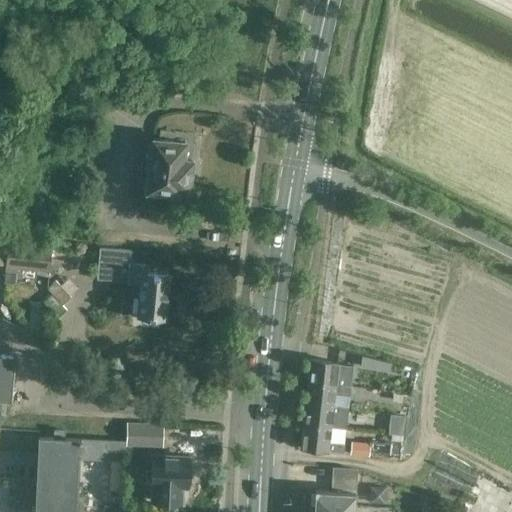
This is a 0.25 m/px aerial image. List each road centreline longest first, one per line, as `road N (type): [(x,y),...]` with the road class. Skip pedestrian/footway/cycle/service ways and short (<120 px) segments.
road 1 (primary): [(259,511),(295,163)]
road 2 (unclassified): [(511,253),(434,214),(295,163)]
road 3 (primary): [(295,163),(330,0)]
